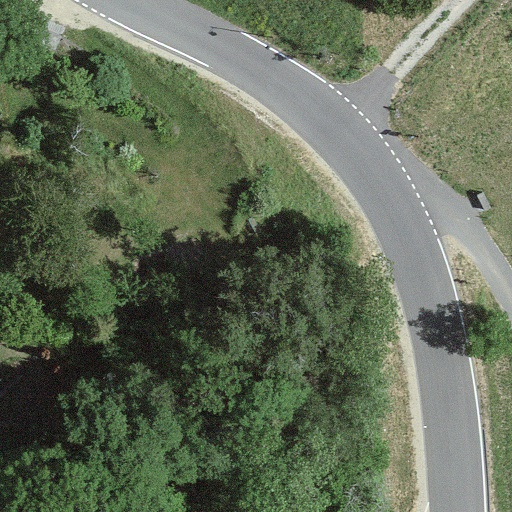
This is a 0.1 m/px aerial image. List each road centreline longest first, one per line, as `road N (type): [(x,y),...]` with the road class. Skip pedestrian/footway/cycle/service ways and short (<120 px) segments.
road 1 (unclassified): [(449,511),(437,330),(413,225),(338,129)]
road 2 (unclassified): [(127,0),(219,44),(338,129)]
